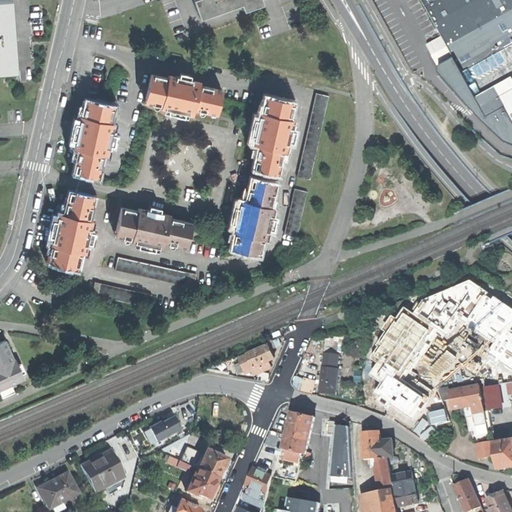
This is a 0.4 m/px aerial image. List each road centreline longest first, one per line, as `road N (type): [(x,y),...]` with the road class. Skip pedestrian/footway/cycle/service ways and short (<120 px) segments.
road 1 (residential): [(0,481),(194,386),(275,394)]
road 2 (residential): [(0,279),(15,251),(74,0)]
road 3 (unclassified): [(360,30),(357,171),(320,279)]
road 4 (secondary): [(511,225),(425,132),(360,30)]
road 5 (residential): [(275,394),(373,418),(437,457)]
road 6 (residential): [(227,511),(275,394)]
